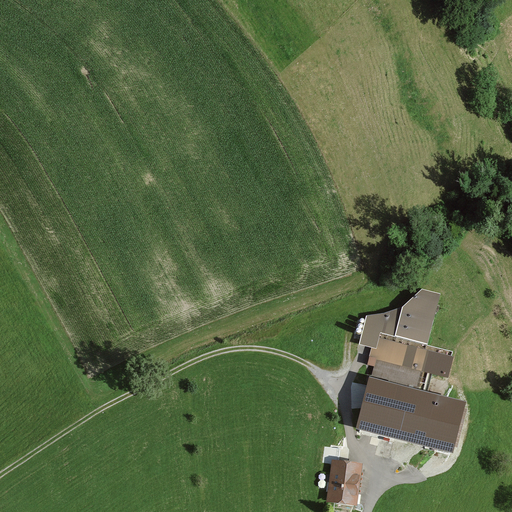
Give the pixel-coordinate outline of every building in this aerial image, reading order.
[(318,358),(326,333),(290,321),(281,346),(318,358)] [(428,348),(375,336),(368,365),(376,367),(374,376),(419,386),(428,348)] [(412,395),(372,385),(360,435),(395,444),(397,438),(421,444),(430,407),(410,402),(412,395)] [(447,465),(424,452),(412,474),(436,487),(447,465)] [(364,464),(334,461),(329,504),(360,507),(364,464)]
